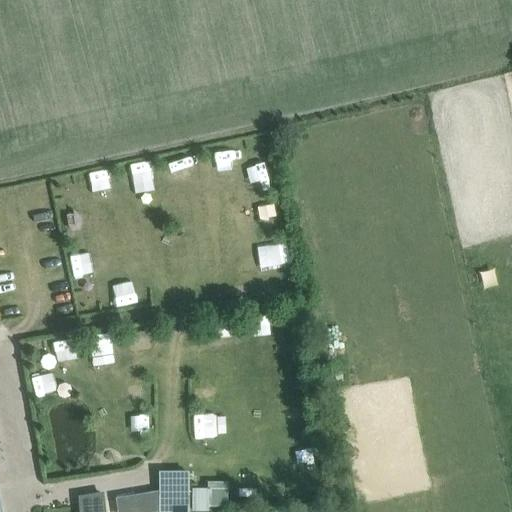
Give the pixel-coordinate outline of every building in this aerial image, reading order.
[(169,158),(173,176),(192,172),(188,153),(169,158)] [(266,161),(246,162),(248,181),(267,180),(266,161)] [(283,250),(269,252),(272,268),(285,266),(283,250)] [(116,305),(141,302),(139,287),(114,290),(116,305)] [(265,316),(252,316),(253,331),(266,331),(265,316)] [(134,331),(135,352),(150,352),(149,330),(134,331)] [(65,343),(53,347),(58,363),(70,360),(65,343)] [(97,366),(116,363),(113,343),(94,347),(97,366)] [(213,378),(195,379),(196,415),(214,414),(213,378)] [(284,402),(285,423),(306,422),(305,402),(284,402)] [(192,416),(192,436),(211,437),(211,416),(192,416)] [(294,442),(300,460),(318,454),(312,436),(294,442)] [(187,511),(188,472),(159,472),(160,492),(160,511),(187,511)] [(301,478),(280,479),(281,498),(302,497),(301,478)] [(160,511),(160,492),(137,496),(139,511),(160,511)]
